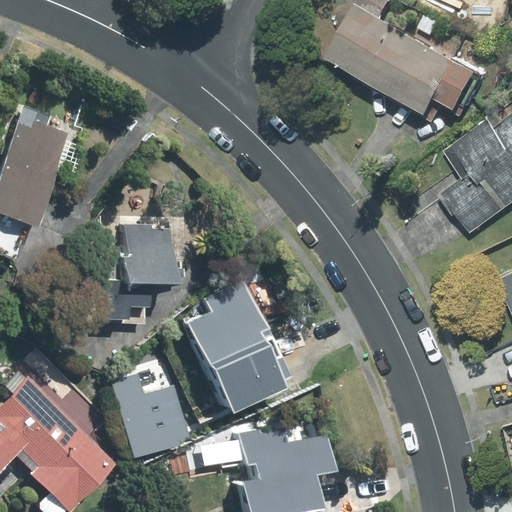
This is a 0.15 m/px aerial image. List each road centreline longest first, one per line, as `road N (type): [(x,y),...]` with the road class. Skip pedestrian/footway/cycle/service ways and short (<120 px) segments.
road 1 (residential): [(454,511),(399,339),(341,230),(193,72)]
road 2 (residential): [(193,72),(36,0)]
